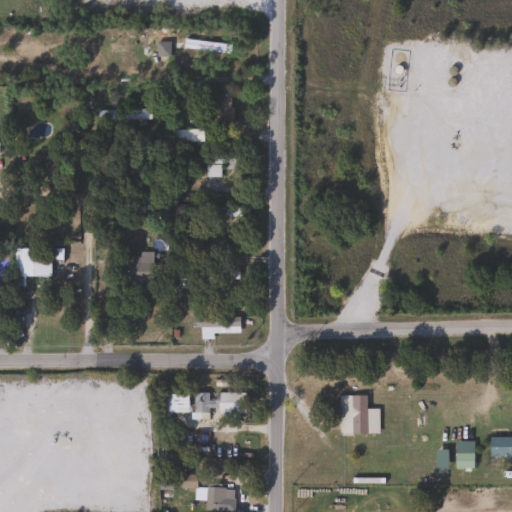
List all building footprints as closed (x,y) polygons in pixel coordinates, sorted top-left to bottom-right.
[(183,45),(156,45),(156,36),(183,36),(183,45)] [(231,128),(211,128),(211,94),(231,94),(231,128)] [(149,110),(149,120),(96,120),(96,110),(149,110)] [(203,156),(239,156),(239,166),(217,166),(217,164),(203,164),(203,156)] [(13,248),(61,248),(61,276),(13,276),(13,248)] [(138,258),(138,252),(151,253),(151,271),(133,271),(134,258),(138,258)] [(205,272),(205,280),(229,280),(229,272),(205,272)] [(211,333),(211,338),(199,338),(199,328),(191,328),(191,317),(238,317),(238,333),(211,333)] [(244,412),(192,412),(192,393),(210,393),(210,392),(244,392),(244,412)] [(187,394),(187,412),(162,412),(162,394),(187,394)] [(377,434),(338,434),(338,396),(365,396),(365,409),(377,409),(377,434)] [(511,458),(488,458),(488,437),(511,437),(511,458)] [(472,468),(453,468),(453,454),(472,454),(472,468)] [(205,510),(205,485),(222,485),(222,510),(205,510)]
